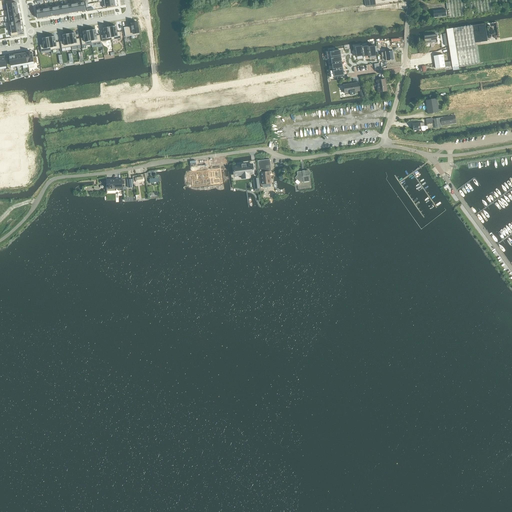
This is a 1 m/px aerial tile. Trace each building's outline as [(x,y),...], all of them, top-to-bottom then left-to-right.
[(12,0),(5,1),(6,10),(17,8),(16,3),(13,3),(12,0)] [(511,0),(446,0),(447,10),(448,18),(511,8),(511,0)] [(447,16),(446,9),(433,11),(434,18),(447,16)] [(18,14),(6,16),(7,22),(20,20),(19,14),(18,14)] [(131,26),(124,28),(125,37),(130,36),(129,34),(139,33),(137,22),(134,22),(134,23),(133,23),(133,24),(131,24),(131,26)] [(439,55),(434,56),(436,68),(445,67),(453,66),(453,67),(479,63),(473,25),(447,29),(448,33),(448,34),(448,38),(449,45),(451,58),(452,61),(445,63),(443,54),(439,55)] [(20,26),(9,27),(9,28),(11,36),(18,35),(18,32),(21,31),(20,26)] [(116,26),(109,27),(112,40),(121,38),(120,31),(117,32),(116,26)] [(104,34),(101,35),(102,42),(110,40),(112,40),(109,27),(108,27),(103,28),(104,34)] [(95,29),(89,30),(90,41),(91,43),(101,42),(99,35),(96,35),(95,29)] [(84,37),(81,38),(82,45),(86,44),(85,42),(90,41),(89,30),(83,31),(84,37)] [(75,33),(69,34),(71,47),(80,45),(79,38),(76,39),(75,33)] [(63,41),(60,41),(61,48),(71,47),(69,34),(62,35),(63,41)] [(425,44),(437,42),(435,34),(424,36),(425,44)] [(55,36),(48,37),(50,50),(60,49),(59,42),(56,42),(55,36)] [(43,44),(40,45),(41,52),(50,50),(48,37),(42,38),(43,44)] [(361,46),(355,47),(356,57),(362,56),(363,56),(361,47),(361,46)] [(368,47),(369,56),(369,57),(376,56),(375,50),(377,50),(376,46),(374,46),(368,47)] [(330,51),(326,52),(327,59),(330,58),(331,64),(341,63),(339,50),(333,51),(333,48),(329,49),(330,51)] [(387,61),(394,60),(393,51),(385,51),(385,52),(382,52),(382,57),(386,56),(387,61)] [(332,70),(329,71),(330,77),(343,75),(341,63),(331,64),(332,70)] [(378,93),(387,91),(385,80),(376,81),(378,93)] [(358,84),(343,86),(345,94),(349,93),(350,95),(354,94),(354,92),(359,92),(359,89),(358,84)] [(426,100),(428,114),(433,113),(439,112),(437,98),(426,100)] [(456,123),(455,119),(455,115),(440,117),(434,118),(435,128),(441,127),(441,126),(456,123)] [(420,123),(413,124),(414,131),(422,130),(421,126),(424,126),(424,123),(420,123)] [(269,159),(257,161),(259,172),(271,171),(269,159)] [(241,166),(233,167),(233,170),(233,171),(233,172),(234,172),(234,174),(241,173),(242,179),(248,178),(248,172),(253,172),(252,170),(253,169),(253,168),(252,168),(252,164),(246,165),(246,164),(241,164),(241,166)] [(309,181),(308,176),(311,173),(308,170),(302,171),(297,172),(297,175),(294,178),(300,182),(309,181)] [(198,173),(192,173),(193,181),(199,180),(200,185),(207,184),(206,181),(211,181),(210,178),(213,178),(214,183),(214,184),(220,183),(220,179),(222,178),(221,177),(222,176),(222,171),(214,172),(214,171),(205,172),(205,171),(198,172),(198,173)] [(269,172),(260,172),(261,184),(270,184),(269,172)] [(121,179),(106,179),(106,191),(116,190),(116,187),(118,187),(118,190),(123,190),(123,186),(121,186),(121,179)]
